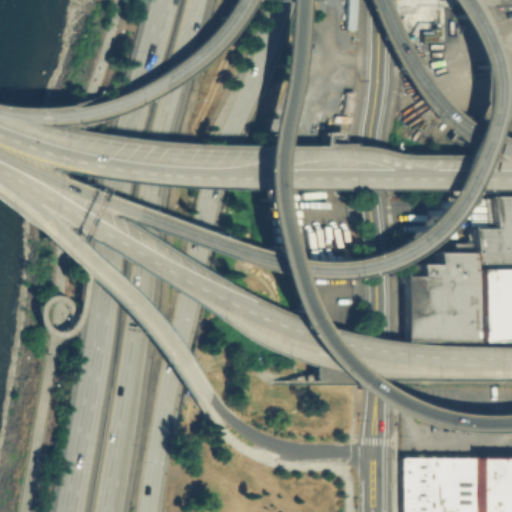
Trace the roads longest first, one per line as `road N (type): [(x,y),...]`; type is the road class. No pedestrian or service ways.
road 1 (primary): [(10,165),(232,311),(303,346),(369,358),(511,359)]
road 2 (motorway): [(143,511),(180,319),(277,0)]
road 3 (motorway): [(161,0),(65,511)]
road 4 (tertiary): [(377,0),(372,511)]
road 5 (motorway): [(108,480),(191,0)]
road 6 (motorway): [(304,269),(354,266),(412,240),(448,207),(468,170),(479,130),(477,67),(443,0)]
road 7 (motorway): [(267,194),(271,257),(315,349),(367,393),(445,420)]
road 8 (motorway): [(10,165),(245,255),(304,269)]
road 9 (primary): [(10,165),(35,204),(139,309),(206,396)]
road 10 (primary): [(231,173),(113,167),(0,137)]
road 11 (motorway): [(511,152),(462,126),(421,91),(368,0)]
road 12 (motorway): [(175,73),(94,111),(0,114)]
road 13 (residential): [(375,371),(511,370)]
road 14 (residential): [(511,178),(376,178)]
road 15 (motorway): [(282,0),(271,132)]
road 16 (primary): [(391,173),(267,173)]
road 17 (primary): [(511,173),(391,173)]
